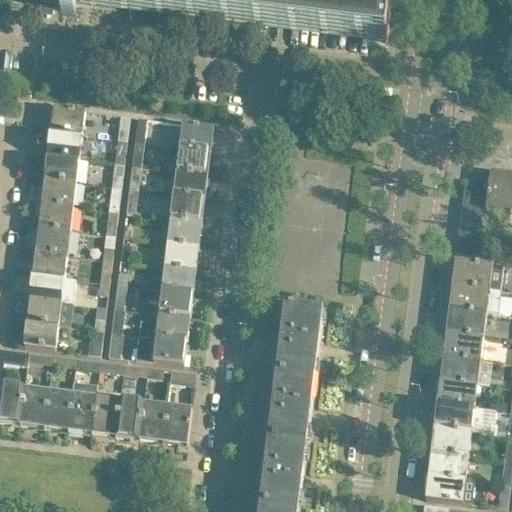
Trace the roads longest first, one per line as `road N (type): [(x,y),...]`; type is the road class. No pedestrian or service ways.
road 1 (residential): [(207,511),(261,86),(255,76)]
road 2 (unclassified): [(413,122),(363,511)]
road 3 (unclassified): [(389,511),(438,126)]
road 4 (unclassified): [(255,76),(190,71),(169,42),(97,34),(74,50),(0,41)]
road 5 (unclassified): [(418,74),(281,56),(255,76)]
road 6 (unclassified): [(438,126),(453,0)]
